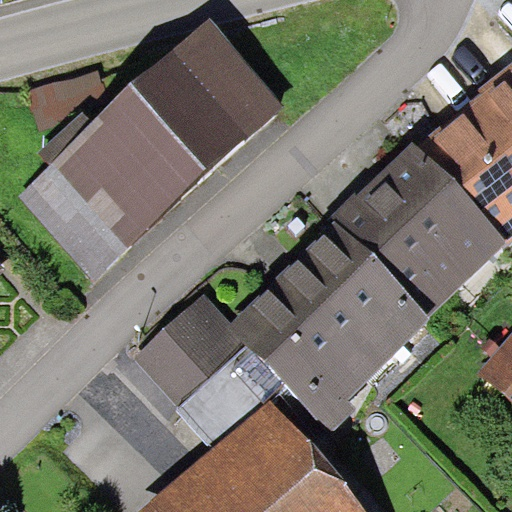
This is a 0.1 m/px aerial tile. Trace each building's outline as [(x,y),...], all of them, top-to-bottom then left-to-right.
[(286,111),(210,25),(93,129),(82,116),(38,156),(51,170),(20,198),(95,282),(286,111)] [(27,94),(37,127),(116,103),(105,70),(27,94)] [(511,70),(417,151),(508,247),(511,243),(511,70)] [(417,151),(413,147),(333,223),(339,228),(428,323),(508,247),(417,151)] [(428,323),(339,228),(234,327),(229,332),(247,351),(330,439),(356,414),(348,406),(432,327),(428,323)] [(234,327),(206,297),(136,361),(182,411),(247,351),(229,332),(234,327)] [(511,337),(477,377),(511,407),(511,337)] [(357,511),(270,408),(146,511),(357,511)]
